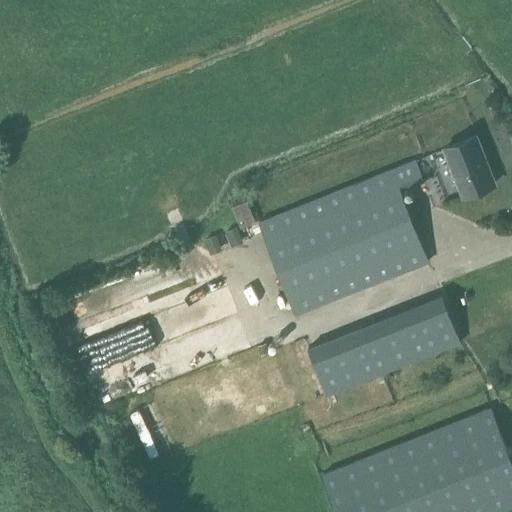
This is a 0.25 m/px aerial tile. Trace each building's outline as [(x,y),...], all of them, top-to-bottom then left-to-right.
[(462,197),(496,184),(476,134),(443,148),(462,197)] [(295,314),(430,261),(401,190),(425,180),(416,158),(258,221),(295,314)] [(247,219),(254,216),(247,199),(232,205),(241,228),(249,225),(247,219)] [(226,230),(230,242),(242,238),(237,225),(226,230)] [(205,238),(209,250),(221,246),(216,233),(205,238)] [(326,395),(462,342),(443,293),(307,346),(326,395)] [(337,511),(496,511),(511,506),(511,460),(491,407),(322,473),(337,511)]
